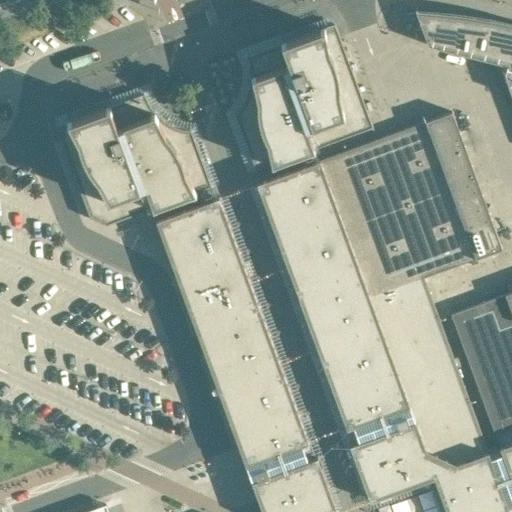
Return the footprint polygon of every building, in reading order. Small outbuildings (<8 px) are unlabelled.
[(417,8),(415,8),(420,22),(428,45),(506,65),(505,70),(503,69),(502,69),(511,96),(511,24),(475,16),(418,10),(417,8)] [(256,170),(373,127),(335,23),(247,55),(248,59),(249,63),(250,68),(250,70),(251,74),(250,79),(250,82),(249,86),(249,90),(247,94),(246,97),(244,101),(243,104),(240,108),(238,110),(235,114),(256,170)] [(144,93),(56,125),(62,141),(90,217),(106,225),(152,208),(211,186),(191,130),(187,129),(183,129),(179,127),(176,126),(172,125),(168,123),(165,121),(162,118),(159,116),(156,113),(154,110),(151,107),(149,104),(147,100),(146,97),(144,93)] [(259,182),(257,182),(347,428),(349,428),(353,426),(359,441),(352,444),(349,444),(369,498),(370,501),(434,477),(446,511),(511,511),(511,290),(511,291),(505,294),(451,314),(495,433),(502,453),(491,458),(483,438),(424,277),(443,270),(502,248),(495,228),(483,196),(470,161),(459,130),(452,111),(431,118),(395,132),(263,180),(259,182)] [(156,219),(251,480),(262,511),(337,511),(317,456),(315,457),(308,460),(302,445),(307,443),(309,442),(219,196),(156,219)]
